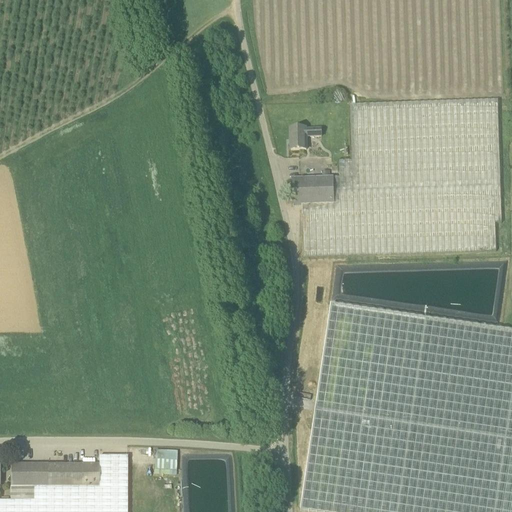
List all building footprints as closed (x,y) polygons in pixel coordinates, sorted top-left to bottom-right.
[(499,101),(350,108),(352,162),(340,163),(341,179),(333,179),(334,205),(302,206),(304,259),(496,253),(495,224),(502,225),(501,199),(499,101)] [(316,137),(316,130),(306,130),(306,129),(290,129),(291,151),(306,151),(306,138),(316,137)] [(334,205),(333,179),(292,180),(293,206),(302,206),(334,205)] [(511,511),(511,332),(426,319),(331,305),(300,511),(308,511),(511,511)] [(177,452),(155,451),(154,470),(176,471),(177,452)] [(0,501),(0,511),(126,511),(127,457),(99,457),(99,466),(99,488),(10,487),(10,502),(0,501)] [(99,488),(99,466),(10,465),(10,487),(99,488)]
